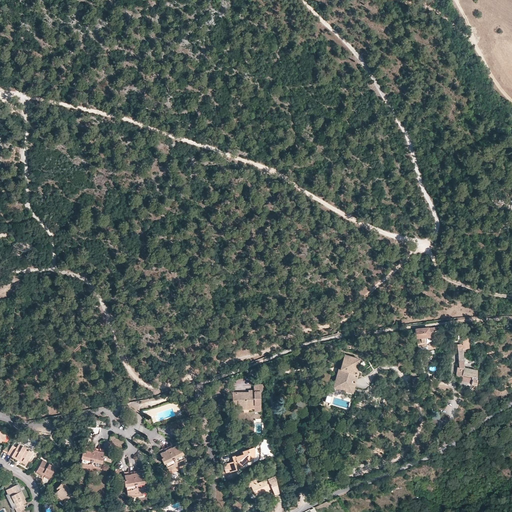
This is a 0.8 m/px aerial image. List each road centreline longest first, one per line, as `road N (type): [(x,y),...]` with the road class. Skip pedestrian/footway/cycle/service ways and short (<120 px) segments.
road 1 (track): [(511,321),(333,336),(196,386)]
road 2 (residential): [(511,406),(439,452),(297,511)]
road 3 (residential): [(196,386),(217,511)]
